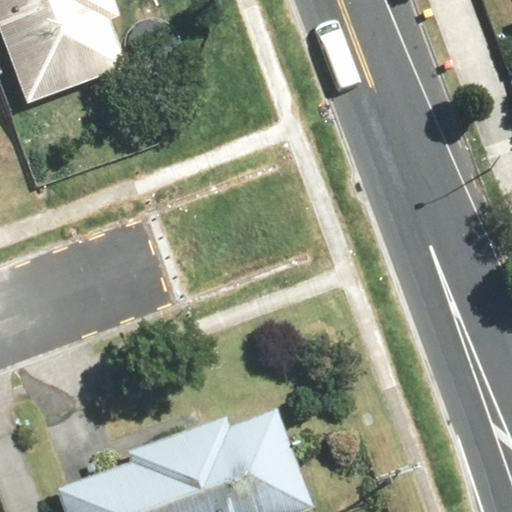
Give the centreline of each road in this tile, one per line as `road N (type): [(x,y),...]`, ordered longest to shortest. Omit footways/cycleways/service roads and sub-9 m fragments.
road 1 (tertiary): [(511,488),(323,0)]
road 2 (residential): [(0,310),(125,260)]
